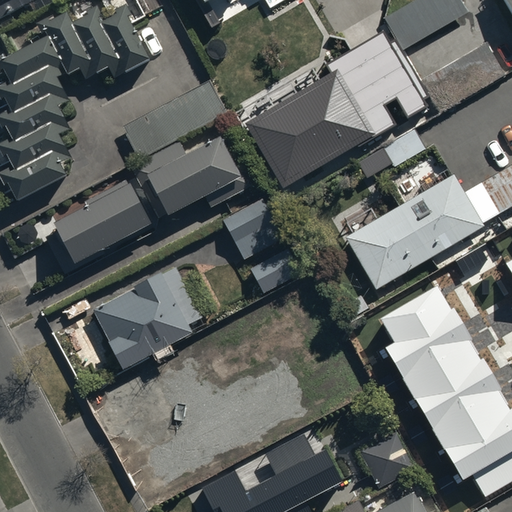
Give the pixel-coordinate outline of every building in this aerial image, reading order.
[(0,0),(0,19),(36,0),(0,0)] [(324,0),(311,0),(288,14),(306,44),(339,24),(324,0)] [(459,0),(406,0),(381,14),(395,40),(399,47),(465,10),(459,0)] [(17,200),(66,174),(60,163),(72,157),(59,134),(71,128),(59,106),(69,100),(58,79),(79,68),(85,79),(107,67),(113,78),(150,59),(127,16),(131,14),(126,5),(115,11),(116,13),(99,22),(93,11),(72,22),(67,13),(50,22),(47,16),(36,22),(44,37),(4,59),(2,56),(0,56),(0,71),(3,70),(9,81),(0,85),(0,98),(1,99),(4,98),(10,109),(0,113),(0,124),(2,128),(5,126),(12,138),(0,143),(0,152),(2,157),(7,155),(12,166),(0,172),(0,179),(4,186),(8,184),(17,200)] [(328,71),(240,120),(279,190),(395,126),(383,105),(392,100),(402,118),(430,102),(399,47),(395,40),(388,44),(381,32),(324,63),(328,71)] [(210,82),(122,126),(138,159),(226,114),(210,82)] [(416,129),(382,149),(394,168),(427,147),(416,129)] [(178,142),(130,167),(158,220),(204,196),(210,207),(251,186),(239,163),(235,165),(220,136),(185,154),(178,142)] [(344,237),(374,289),(483,226),(482,223),(511,205),(511,162),(462,192),(452,175),(438,183),(433,174),(419,182),(424,191),(344,237)] [(56,230),(45,237),(64,273),(151,224),(127,181),(52,223),(56,230)] [(262,198),(222,220),(243,261),(284,238),(262,198)] [(289,248),(251,269),(262,292),(301,271),(289,248)] [(162,274),(93,310),(123,369),(192,333),(162,274)] [(396,343),(387,348),(464,479),(473,474),(485,496),(511,480),(511,408),(510,410),(499,391),(502,390),(484,358),(481,360),(469,340),(472,339),(454,308),(451,310),(438,287),(382,319),(396,343)] [(178,413),(125,441),(152,495),(311,410),(283,358),(251,375),(255,384),(216,405),(191,358),(178,365),(175,360),(170,363),(173,367),(157,375),(162,384),(159,385),(167,401),(171,399),(178,413)] [(416,468),(396,432),(359,452),(379,488),(416,468)] [(266,479),(255,459),(187,498),(194,511),(297,511),(340,488),(319,450),(266,479)] [(423,511),(414,493),(376,511),(360,511),(355,502),(336,511),(423,511)]
